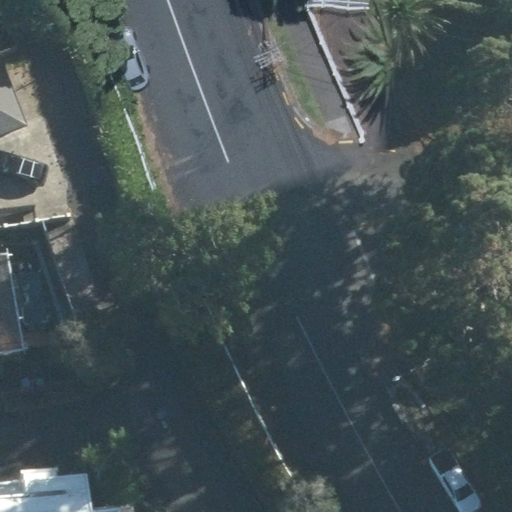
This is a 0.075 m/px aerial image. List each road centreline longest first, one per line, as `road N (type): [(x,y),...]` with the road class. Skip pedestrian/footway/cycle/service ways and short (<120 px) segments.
road 1 (secondary): [(408,511),(292,312),(229,158)]
road 2 (residential): [(229,158),(511,216)]
road 3 (secondary): [(229,158),(173,0)]
